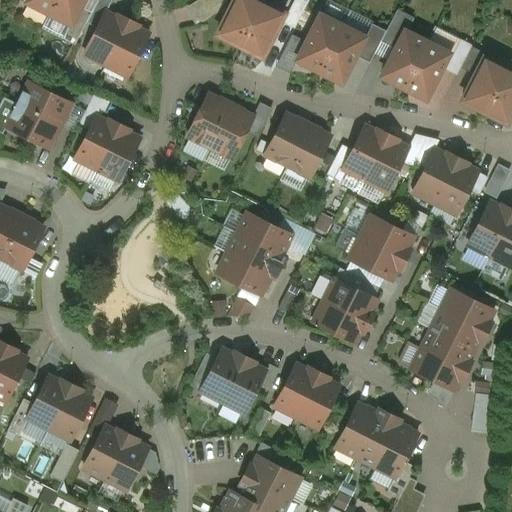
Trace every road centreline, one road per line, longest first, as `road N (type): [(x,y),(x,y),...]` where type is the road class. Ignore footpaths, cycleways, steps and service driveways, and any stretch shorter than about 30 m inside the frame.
road 1 (residential): [(120,366),(153,339),(200,329),(244,330),(336,352),(426,410),(455,470)]
road 2 (residential): [(174,67),(382,110),(511,149)]
road 3 (residential): [(90,239),(152,178),(170,131),(174,67)]
road 4 (residential): [(177,511),(175,430),(120,366)]
road 5 (residential): [(120,366),(88,348),(60,301),(71,257),(90,239)]
